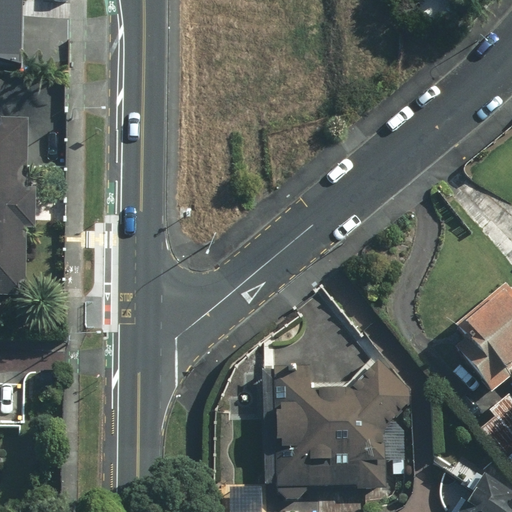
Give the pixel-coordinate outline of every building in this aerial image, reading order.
[(24,1),(0,0),(0,68),(22,69),(24,1)] [(30,121),(0,120),(0,295),(28,296),(30,121)] [(511,294),(505,286),(457,324),(511,392),(511,294)] [(411,392),(380,363),(356,389),(313,390),(313,367),(276,368),(278,488),(386,486),(384,421),(411,392)] [(511,397),(510,395),(490,412),(496,419),(481,432),(506,461),(509,459),(511,461),(511,397)] [(459,511),(511,511),(511,493),(486,475),(459,511)]
